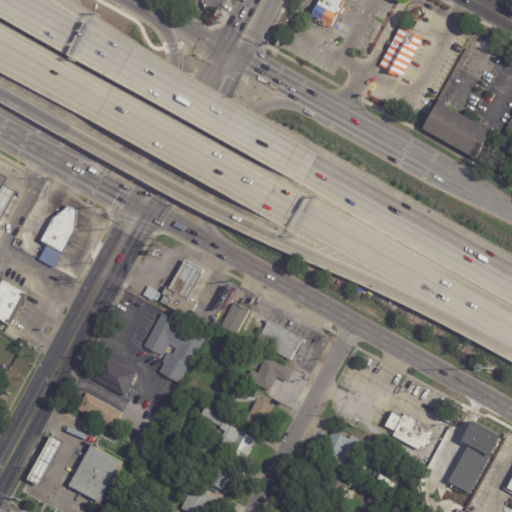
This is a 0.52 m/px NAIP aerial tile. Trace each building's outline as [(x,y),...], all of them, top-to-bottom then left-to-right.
[(344,0),(340,8),(343,9),(340,14),(338,13),(329,28),(311,18),(320,0),(344,0)] [(400,25),(379,65),(403,79),(425,38),(400,25)] [(440,100),(446,103),(445,107),(485,129),(487,126),(493,129),(476,160),(423,130),(439,100),(440,100)] [(511,165),(506,177),(486,166),(511,117),(511,165)] [(2,183),(13,189),(0,212),(0,183),(1,182),(2,183)] [(63,195),(86,208),(62,253),(39,240),(63,195)] [(20,236),(28,234),(31,246),(23,248),(20,236)] [(184,260),(204,270),(188,300),(197,304),(190,318),(160,303),(164,296),(161,294),(166,286),(170,289),(184,260)] [(8,324),(0,319),(0,279),(1,278),(26,293),(12,319),(15,320),(12,324),(10,323),(9,325),(8,324)] [(237,334),(222,326),(235,303),(250,311),(237,334)] [(206,337),(180,384),(160,372),(164,364),(162,363),(165,358),(144,347),(162,314),(206,337)] [(291,360),(258,341),(268,323),(267,322),(268,320),(302,339),(297,349),(297,350),(292,360),(291,360)] [(93,380),(91,379),(104,356),(135,373),(122,396),(93,380)] [(285,369),(292,373),(286,384),(276,378),(268,393),(246,381),(251,371),(257,375),(265,359),(285,369)] [(253,391),(254,399),(232,402),(231,391),(253,389),(253,391)] [(118,419),(113,428),(77,408),(85,393),(121,412),(118,419)] [(273,406),(262,430),(244,421),(256,397),(273,406)] [(257,432),(254,438),(256,439),(243,461),(218,447),(223,438),(220,437),(224,430),(200,416),(206,405),(225,416),(226,414),(257,432)] [(392,410),(402,416),(404,413),(418,420),(416,423),(432,432),(430,437),(432,439),(429,445),(427,444),(424,449),(421,447),(419,450),(393,435),(395,432),(384,426),(392,410)] [(440,511),(431,511),(412,501),(418,489),(431,496),(469,428),(486,437),(488,434),(489,435),(487,438),(491,440),(487,448),(478,443),(440,511)] [(185,432),(193,436),(190,442),(177,436),(180,430),(185,433),(185,432)] [(333,431),(348,438),(349,437),(350,437),(351,435),(359,439),(360,438),(369,443),(364,451),(353,446),(343,466),(321,454),(328,440),(327,439),(332,430),(333,431)] [(50,435),(62,442),(37,485),(25,477),(50,435)] [(208,447),(204,455),(192,449),(197,440),(203,443),(202,444),(208,447)] [(93,446),(121,462),(99,502),(67,484),(89,444),(93,446)] [(237,475),(231,486),(225,482),(221,490),(203,479),(209,467),(217,471),(218,469),(216,468),(217,466),(213,464),(216,459),(219,461),(220,459),(234,467),(231,472),(237,475)] [(331,477),(346,485),(345,487),(354,492),(350,500),(340,494),(336,501),(322,494),(331,477)] [(205,495),(212,499),(208,508),(200,504),(195,511),(188,511),(180,508),(187,495),(184,494),(188,486),(205,495)] [(369,497),(373,490),(400,505),(396,511),(385,511),(367,501),(369,497)]
